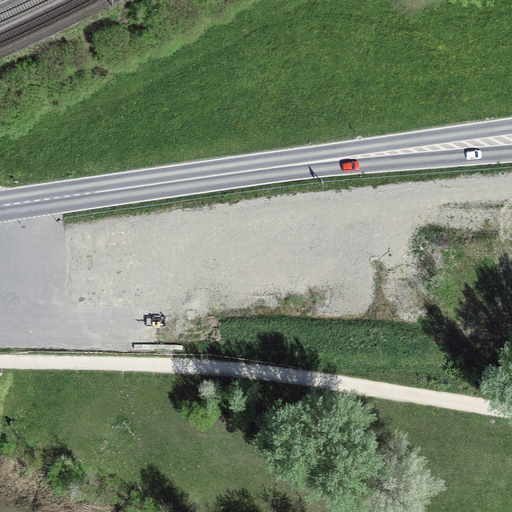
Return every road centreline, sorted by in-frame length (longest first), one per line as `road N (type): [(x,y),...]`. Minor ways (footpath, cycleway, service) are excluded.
road 1 (tertiary): [(511,140),(0,206)]
road 2 (track): [(511,410),(265,372),(0,359)]
